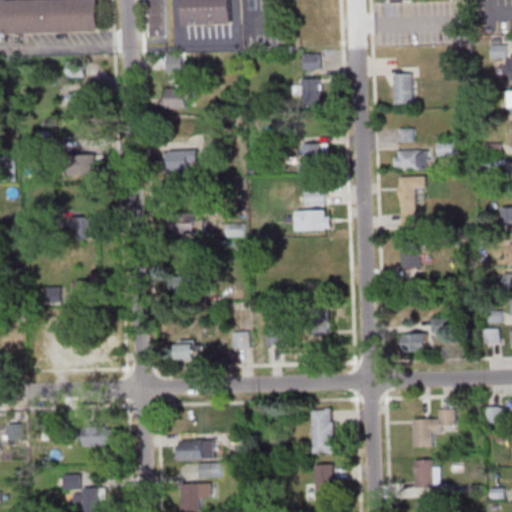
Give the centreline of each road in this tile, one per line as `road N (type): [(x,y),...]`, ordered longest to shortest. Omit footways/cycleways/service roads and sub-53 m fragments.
road 1 (residential): [(378,511),(358,0)]
road 2 (residential): [(148,511),(129,0)]
road 3 (residential): [(511,378),(0,392)]
